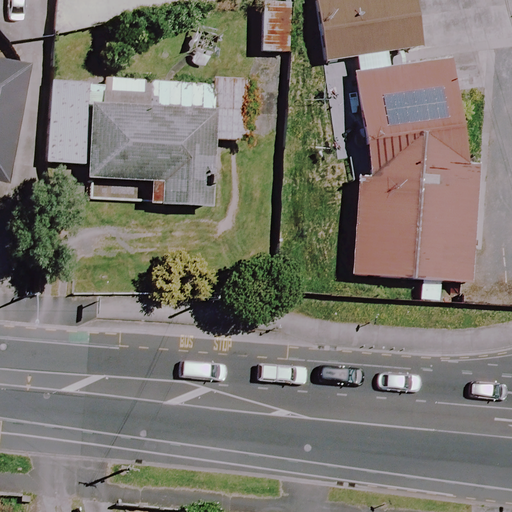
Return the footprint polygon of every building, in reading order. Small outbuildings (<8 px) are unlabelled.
[(290,0),(258,0),(255,57),(287,59),(290,0)] [(413,0),(377,0),(320,6),(326,64),(419,53),(413,0)] [(15,75),(0,73),(0,183),(2,184),(15,75)] [(472,88),(360,82),(349,281),(461,287),(472,88)] [(210,116),(100,109),(94,185),(159,190),(158,209),(204,212),(210,116)]
